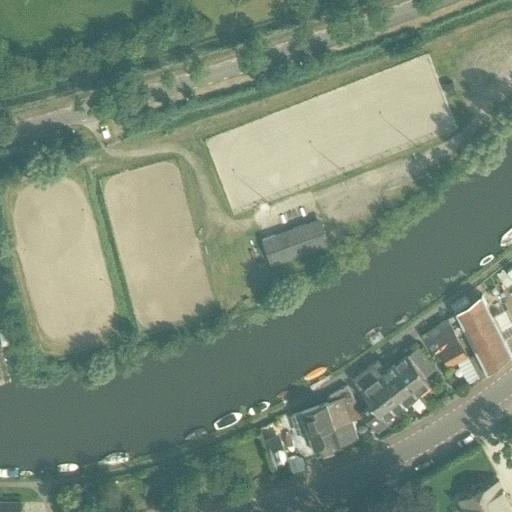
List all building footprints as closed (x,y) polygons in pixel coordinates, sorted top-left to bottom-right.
[(271,265),(320,247),(312,222),(262,240),(271,265)] [(487,374),(511,355),(481,296),(455,313),(487,374)] [(460,342),(457,338),(448,318),(439,325),(446,336),(451,347),(460,342)] [(446,336),(439,325),(423,335),(423,336),(429,345),(446,336)] [(451,347),(446,336),(429,345),(436,355),(441,352),(451,347)] [(468,355),(460,342),(451,347),(441,352),(450,366),(468,355)] [(418,347),(397,363),(406,373),(403,376),(417,394),(431,383),(424,375),(433,367),(418,347)] [(372,367),(353,382),(370,405),(372,406),(392,390),(380,375),(386,371),(379,362),(372,367)] [(386,371),(380,375),(392,390),(404,405),(417,394),(403,376),(406,373),(397,363),(386,371)] [(331,401),(290,416),(297,435),(308,431),(310,436),(335,426),(331,415),(347,409),(345,404),(356,401),(348,386),(347,386),(329,396),(329,397),(331,401)] [(370,405),(364,409),(366,411),(371,422),(378,431),(385,426),(383,424),(387,422),(385,420),(404,405),(392,390),(372,406),(370,405)] [(335,426),(310,436),(316,455),(340,447),(340,445),(352,440),(349,431),(354,429),(351,421),(347,409),(331,415),(335,426)] [(279,433),(263,439),(274,471),(288,465),(290,465),(287,457),(279,433)] [(511,511),(511,510),(497,482),(458,501),(463,511),(511,511)] [(0,502),(0,511),(20,511),(21,503),(0,502)]
